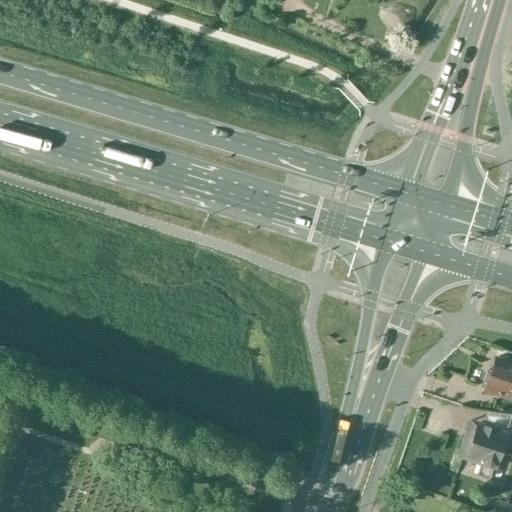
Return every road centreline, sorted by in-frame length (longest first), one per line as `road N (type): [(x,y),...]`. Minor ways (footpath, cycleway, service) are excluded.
road 1 (primary): [(401,186),(0,66)]
road 2 (primary): [(0,132),(384,246)]
road 3 (tertiary): [(334,483),(349,476),(428,259)]
road 4 (tertiary): [(384,246),(329,470),(334,483)]
road 5 (tertiary): [(448,199),(499,0)]
road 6 (tertiary): [(473,0),(401,186)]
